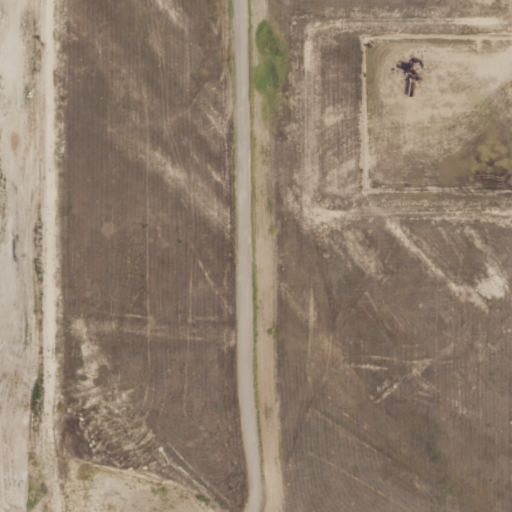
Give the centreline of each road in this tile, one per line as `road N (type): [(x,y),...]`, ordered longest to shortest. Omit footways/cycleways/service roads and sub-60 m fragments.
road 1 (track): [(47,0),(45,511)]
road 2 (residential): [(239,0),(249,424)]
